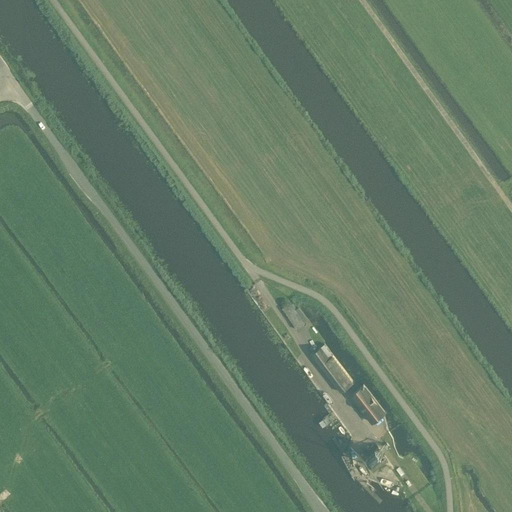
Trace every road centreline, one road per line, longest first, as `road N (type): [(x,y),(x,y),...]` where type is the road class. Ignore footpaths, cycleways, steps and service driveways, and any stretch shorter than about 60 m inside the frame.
road 1 (unclassified): [(449,511),(436,448),(337,314),(320,297),(244,265),(53,0)]
road 2 (tertiary): [(322,511),(12,87)]
road 3 (track): [(511,209),(361,0)]
